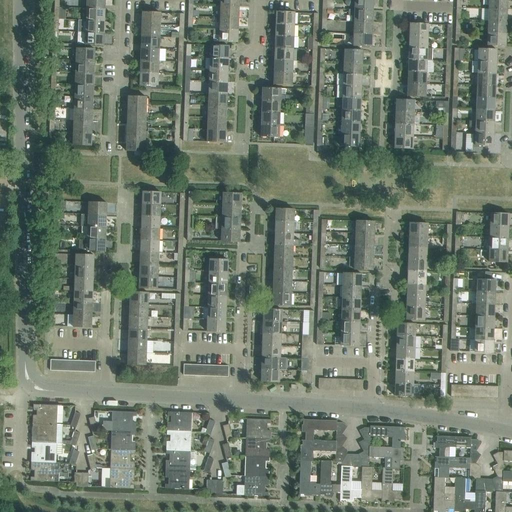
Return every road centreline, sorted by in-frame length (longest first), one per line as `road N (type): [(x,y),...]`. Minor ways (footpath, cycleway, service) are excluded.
road 1 (residential): [(23,194),(23,0)]
road 2 (residential): [(30,381),(23,194)]
road 3 (residential): [(241,405),(103,400)]
road 4 (residential): [(506,429),(372,409)]
road 5 (residential): [(372,409),(241,405)]
